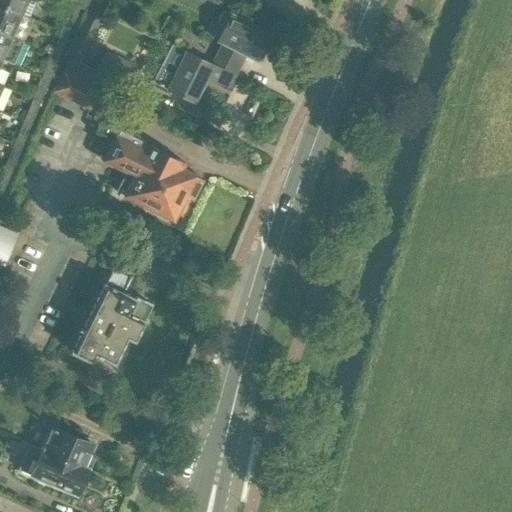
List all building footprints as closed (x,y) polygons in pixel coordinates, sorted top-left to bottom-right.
[(0,0),(0,6),(28,19),(36,0),(0,0)] [(78,0),(76,7),(80,9),(86,11),(90,0),(78,0)] [(76,7),(73,5),(61,32),(69,36),(80,9),(76,7)] [(28,19),(0,6),(0,32),(22,43),(32,20),(28,19)] [(89,9),(79,30),(92,37),(102,16),(89,9)] [(216,41),(221,44),(212,61),(236,73),(245,55),(256,61),(258,57),(262,59),(267,49),(263,47),(269,33),(229,13),(228,15),(220,11),(214,23),(222,27),(216,41)] [(0,59),(1,60),(13,65),(22,43),(0,32),(0,59)] [(69,36),(61,32),(52,55),(59,59),(69,36)] [(172,45),(154,82),(194,102),(207,76),(229,87),(236,73),(212,61),(211,64),(172,45)] [(94,73),(104,78),(119,85),(129,64),(104,52),(95,71),(94,73)] [(59,59),(52,55),(42,78),(50,81),(59,59)] [(70,58),(64,70),(54,91),(89,108),(104,78),(94,73),(95,71),(70,58)] [(50,81),(42,78),(33,100),(41,104),(50,81)] [(41,104),(33,100),(24,123),(31,126),(41,104)] [(121,194),(148,207),(146,211),(167,221),(169,218),(172,219),(173,218),(178,216),(183,206),(181,201),(183,196),(190,200),(190,198),(194,196),(200,185),(199,181),(200,179),(180,169),(183,162),(135,138),(136,136),(106,121),(104,124),(100,122),(94,132),(109,139),(111,145),(104,159),(126,169),(124,171),(131,175),(121,194)] [(31,126),(24,123),(14,145),(22,149),(31,126)] [(22,149),(14,145),(5,167),(13,170),(22,149)] [(13,170),(5,167),(0,178),(0,192),(3,193),(13,170)] [(0,226),(0,272),(0,273),(17,233),(0,226)] [(70,351),(91,361),(94,354),(113,363),(125,337),(133,340),(133,338),(137,340),(143,338),(147,329),(145,323),(142,321),(143,319),(141,318),(149,302),(135,296),(133,298),(121,292),(128,277),(112,269),(105,284),(103,283),(70,351)] [(45,435),(39,449),(42,450),(42,451),(89,472),(96,455),(92,453),(95,445),(55,428),(56,426),(58,420),(47,415),(43,424),(51,428),(48,436),(45,435)] [(24,455),(17,472),(78,498),(89,472),(42,451),(42,450),(39,449),(29,444),(24,455)]
